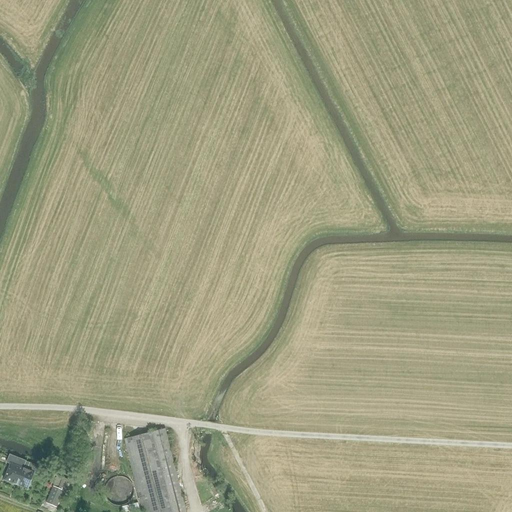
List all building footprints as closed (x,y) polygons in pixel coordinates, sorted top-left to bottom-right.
[(184,511),(164,429),(126,439),(128,449),(143,511),(184,511)] [(10,464),(4,480),(17,485),(26,462),(27,460),(9,454),(7,461),(10,463),(10,464)] [(26,462),(17,485),(27,489),(34,473),(36,474),(37,473),(40,474),(42,468),(36,466),(26,462)] [(62,477),(58,486),(64,488),(63,491),(61,496),(67,499),(71,491),(75,482),(62,477)] [(106,497),(109,503),(114,507),(121,508),(127,506),(132,501),(133,495),(132,488),(128,483),(122,481),(115,481),(109,485),(106,491),(106,497)] [(49,495),(46,503),(51,505),(56,507),(60,499),(61,496),(63,491),(64,488),(58,486),(57,488),(55,487),(53,486),(49,495)] [(124,507),(125,511),(130,511),(142,509),(140,503),(124,507)]
